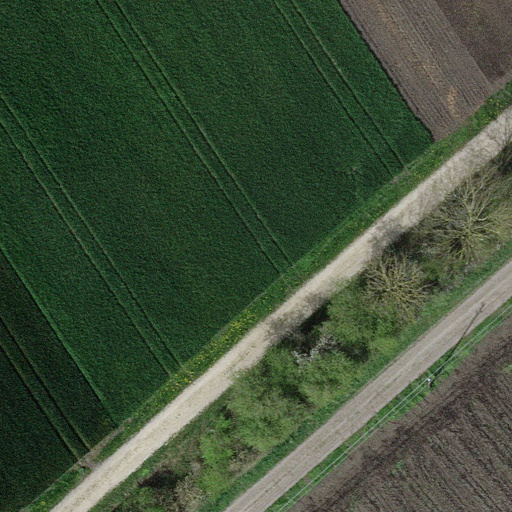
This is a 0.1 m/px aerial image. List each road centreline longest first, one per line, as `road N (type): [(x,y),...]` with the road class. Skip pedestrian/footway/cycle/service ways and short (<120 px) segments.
road 1 (track): [(511,120),(63,511)]
road 2 (track): [(241,511),(511,275)]
